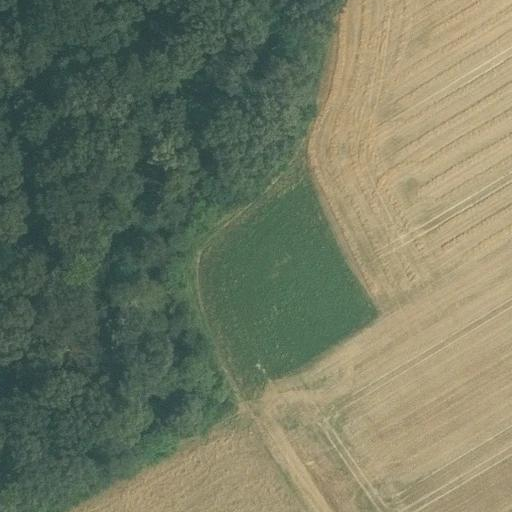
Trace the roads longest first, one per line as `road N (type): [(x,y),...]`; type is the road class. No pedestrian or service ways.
road 1 (track): [(224,383),(173,272),(310,104),(319,0)]
road 2 (track): [(312,511),(224,383)]
